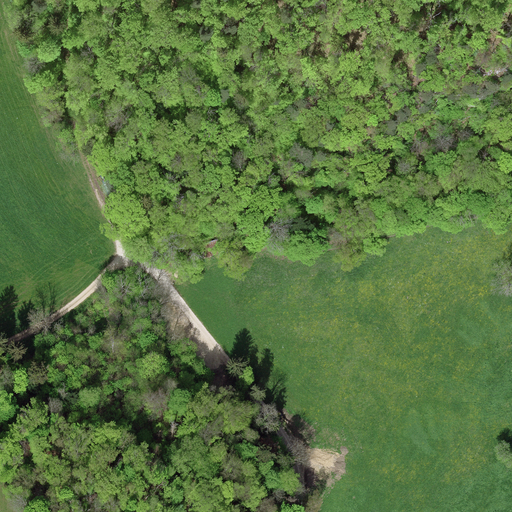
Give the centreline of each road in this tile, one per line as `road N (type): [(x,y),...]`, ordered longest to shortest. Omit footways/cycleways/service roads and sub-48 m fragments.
road 1 (track): [(127,258),(157,277),(280,425),(300,481),(297,511)]
road 2 (track): [(127,258),(86,166),(75,118),(76,0)]
road 3 (track): [(0,346),(73,305),(127,258)]
